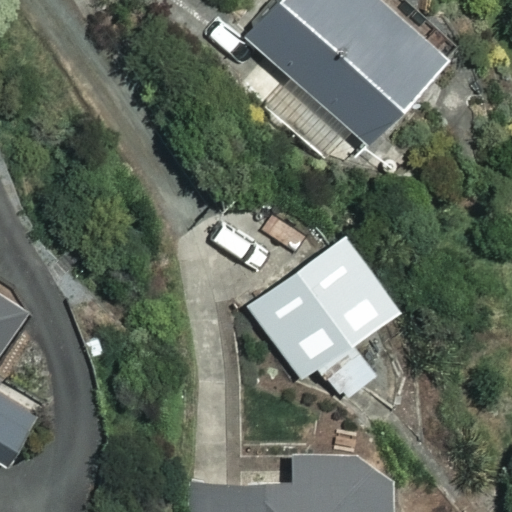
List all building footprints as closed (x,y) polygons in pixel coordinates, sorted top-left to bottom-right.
[(445,38),(400,0),(260,0),(239,26),(312,89),(282,124),(334,169),(445,38)] [(314,353),(345,391),(377,365),(350,333),(400,292),(339,219),(242,299),(298,367),(314,353)] [(0,328),(21,299),(0,283),(0,328)] [(45,401),(0,372),(0,470),(1,471),(45,401)] [(389,511),(387,440),(290,443),(292,477),(184,481),(184,511),(389,511)]
